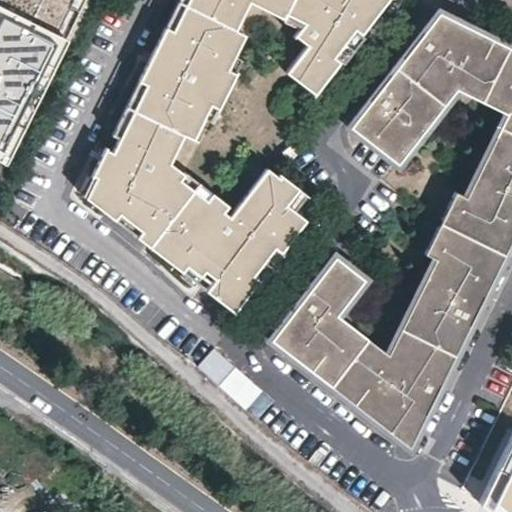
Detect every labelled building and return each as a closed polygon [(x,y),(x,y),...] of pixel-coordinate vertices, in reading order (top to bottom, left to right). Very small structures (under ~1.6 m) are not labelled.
[(0,0),(0,147),(8,152),(86,0),(0,0)] [(179,0),(185,3),(172,28),(165,25),(152,52),(159,56),(154,66),(147,62),(139,79),(146,83),(113,150),(107,162),(100,158),(93,173),(96,175),(96,177),(86,196),(115,218),(120,212),(142,229),(137,235),(183,270),(187,264),(201,274),(206,268),(214,258),(224,266),(216,276),(207,287),(236,308),(271,264),(264,259),(275,245),(281,250),(306,217),(295,209),(287,203),(297,188),(279,174),(277,177),(265,168),(228,216),(222,212),(227,205),(211,192),(206,199),(192,189),(179,179),(183,174),(168,163),(183,134),(192,139),(203,117),(209,104),(216,108),(234,73),(227,69),(233,56),(244,34),(234,30),(248,2),(283,19),(285,14),(304,23),(299,30),(295,35),(307,44),(285,72),(313,94),(338,62),(332,57),(343,43),(353,29),(360,34),(386,0),(179,0)] [(179,0),(177,0),(165,25),(172,28),(185,3),(179,0)] [(349,126),(349,127),(396,164),(429,121),(422,115),(446,84),(455,88),(506,113),(511,116),(511,119),(497,149),(490,146),(465,197),(454,192),(423,253),(433,259),(409,307),(417,311),(393,358),(387,353),(344,320),(336,314),(363,279),(350,268),(343,276),(327,264),(269,339),(295,359),(300,352),(382,416),(377,422),(408,446),(424,413),(430,402),(425,400),(429,391),(434,394),(440,381),(468,325),(474,313),(469,311),(472,304),(477,306),(483,295),(494,272),(486,269),(505,231),(511,234),(511,58),(472,38),(476,30),(438,12),(422,32),(415,42),(420,46),(415,53),(409,49),(401,59),(393,69),(389,74),(382,84),(387,88),(382,95),(376,91),(369,101),(349,126)] [(283,19),(282,21),(299,30),(304,23),(285,14),(283,19)] [(349,48),(360,34),(353,29),(343,43),(349,48)] [(511,48),(476,30),(472,38),(511,58),(511,48)] [(412,45),(409,49),(415,53),(420,46),(415,42),(412,45)] [(338,62),(349,48),(343,43),(332,57),(338,62)] [(152,52),(147,62),(154,66),(159,56),(152,52)] [(240,59),(233,56),(227,69),(234,73),(240,59)] [(139,79),(126,105),(133,108),(146,83),(139,79)] [(379,87),(376,91),(382,95),(387,88),(382,84),(379,87)] [(422,115),(429,121),(455,88),(446,84),(422,115)] [(210,121),(216,108),(209,104),(203,117),(210,121)] [(126,105),(112,134),(119,137),(133,108),(126,105)] [(511,119),(511,116),(506,113),(490,146),(497,149),(511,119)] [(106,147),(100,158),(107,162),(113,150),(106,147)] [(183,174),(179,179),(192,189),(198,182),(184,172),(183,174)] [(96,177),(92,175),(83,193),(86,196),(96,177)] [(211,192),(198,182),(192,189),(206,199),(211,192)] [(305,194),(297,188),(287,203),(295,209),(305,194)] [(120,212),(115,218),(137,235),(142,229),(120,212)] [(271,264),(281,250),(275,245),(264,259),(271,264)] [(343,276),(350,268),(334,256),(327,264),(343,276)] [(214,258),(206,268),(216,276),(224,266),(214,258)] [(187,264),(183,270),(196,281),(201,274),(187,264)] [(476,310),(477,306),(472,304),(469,311),(474,313),(476,310)] [(409,307),(387,353),(393,358),(417,311),(409,307)] [(214,345),(196,363),(242,408),(259,389),(214,345)] [(295,359),(377,422),(382,416),(300,352),(295,359)] [(434,394),(429,391),(425,400),(430,402),(432,398),(434,394)] [(511,511),(511,431),(479,498),(496,511),(511,511)]
